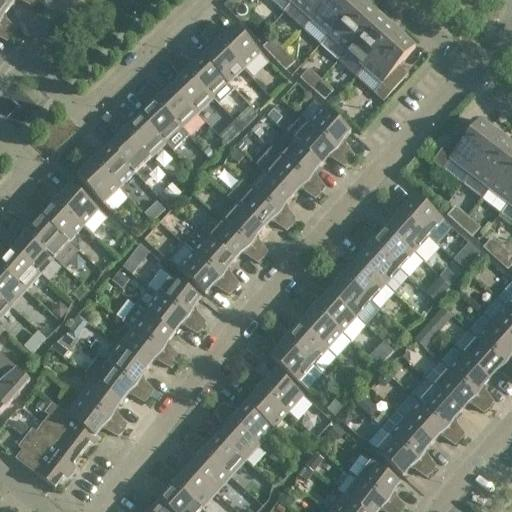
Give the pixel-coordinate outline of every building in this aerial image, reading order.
[(38,3),(33,0),(0,0),(0,1),(10,9),(15,2),(16,0),(21,0),(22,0),(21,2),(33,8),(38,3)] [(269,0),(284,13),(296,0),(269,0)] [(296,0),(284,13),(302,29),(328,0),(296,0)] [(328,0),(302,29),(320,45),(361,0),(328,0)] [(362,0),(361,0),(320,45),(338,61),(378,16),(370,9),(362,0)] [(10,9),(0,1),(0,28),(12,38),(15,31),(6,22),(5,23),(1,21),(4,16),(10,9)] [(378,16),(338,61),(356,77),(398,31),(387,24),(378,16)] [(269,63),(235,28),(228,35),(223,39),(221,36),(222,34),(212,26),(206,30),(252,79),(269,63)] [(12,38),(0,28),(0,39),(6,43),(12,38)] [(252,79),(206,30),(202,36),(209,47),(211,46),(214,48),(210,53),(204,59),(229,85),(243,71),(252,80),(252,79)] [(398,31),(356,77),(383,102),(407,75),(398,67),(415,49),(406,41),(398,31)] [(274,59),(283,51),(272,40),(263,48),(274,59)] [(274,59),(286,71),(294,63),(283,51),(274,59)] [(229,85),(204,59),(197,65),(192,69),(190,65),(191,64),(181,56),(175,60),(213,100),(229,85)] [(213,100),(175,60),(170,66),(177,77),(179,75),(182,78),(179,83),(172,89),(197,115),(213,100)] [(312,90),(320,81),(309,70),(301,79),(312,90)] [(312,90),(325,101),(333,92),(320,81),(312,90)] [(197,115),(172,89),(166,95),(161,99),(158,95),(160,94),(150,86),(143,90),(182,130),(197,115)] [(182,130),(143,90),(139,96),(146,107),(148,105),(151,108),(147,112),(141,119),(166,145),(182,130)] [(350,133),(315,101),(300,118),(349,162),(354,156),(346,146),(344,148),(341,145),(344,140),(350,133)] [(221,135),(230,143),(258,113),(250,105),(221,135)] [(166,145),(141,119),(134,125),(130,128),(127,125),(128,124),(118,116),(112,120),(150,160),(166,145)] [(349,162),(300,118),(299,119),(308,127),(294,142),(321,166),(327,159),(332,155),(334,158),(333,160),(344,167),(349,162)] [(150,160),(112,120),(108,126),(115,136),(117,135),(120,137),(116,142),(110,149),(135,175),(150,160)] [(433,163),(462,185),(500,136),(489,129),(479,122),(464,142),(455,134),(433,163)] [(500,136),(462,185),(481,200),(511,159),(511,146),(509,145),(500,136)] [(321,166),(294,142),(280,158),(321,195),(325,188),(317,179),(315,180),(312,178),(315,173),(321,166)] [(135,175),(110,149),(103,155),(98,158),(96,155),(97,153),(87,146),(81,150),(127,198),(128,197),(120,189),(135,175)] [(127,198),(81,150),(76,156),(83,166),(85,165),(88,167),(85,172),(78,179),(111,214),(127,198)] [(321,195),(280,158),(265,174),(292,198),(298,191),(303,188),(305,191),(304,193),(315,199),(321,195)] [(511,159),(481,200),(501,214),(511,199),(511,159)] [(292,198),(265,174),(251,190),(292,227),(296,221),(288,211),(286,212),(283,210),(286,205),(292,198)] [(48,186),(42,191),(92,236),(107,219),(71,187),(65,194),(60,198),(57,195),(59,193),(48,186)] [(292,227),(251,190),(236,206),(263,231),(269,224),(274,220),(277,223),(275,225),(286,232),(292,227)] [(92,236),(42,191),(38,197),(46,207),(48,206),(51,208),(48,213),(42,219),(69,244),(82,229),(91,237),(92,236)] [(452,230),(416,197),(410,205),(405,209),(402,205),(403,204),(393,197),(387,201),(437,246),(452,230)] [(511,199),(501,214),(511,223),(511,199)] [(437,246),(387,201),(383,208),(391,218),(393,216),(396,218),(393,223),(387,230),(423,262),(437,246)] [(263,231),(236,206),(222,222),(263,259),(267,253),(259,243),(257,244),(254,242),(257,237),(263,231)] [(460,227),(468,218),(456,207),(448,216),(460,227)] [(460,227),(472,238),(480,229),(468,218),(460,227)] [(79,253),(42,220),(36,226),(31,230),(28,227),(30,226),(19,219),(14,223),(13,223),(54,260),(64,269),(79,253)] [(263,259),(222,222),(207,238),(234,263),(241,256),(245,252),(248,255),(247,257),(257,264),(263,259)] [(54,260),(13,223),(9,229),(17,239),(19,238),(22,240),(19,245),(13,252),(40,276),(54,260)] [(423,262),(387,230),(381,237),(376,241),(374,238),(375,236),(364,229),(358,234),(408,278),(423,262)] [(408,278),(358,234),(354,240),(362,250),(364,248),(367,250),(364,256),(358,262),(394,295),(408,278)] [(234,263),(207,238),(194,254),(185,246),(184,247),(234,291),(238,285),(230,275),(229,276),(225,274),(229,269),(234,263)] [(496,259),(504,250),(492,240),(484,248),(496,259)] [(234,291),(184,247),(169,263),(205,295),(211,288),(217,284),(219,287),(218,289),(229,296),(234,291)] [(496,259),(508,270),(511,265),(511,257),(504,250),(496,259)] [(40,276),(13,252),(7,259),(2,263),(0,259),(0,258),(1,258),(0,257),(0,269),(25,292),(40,276)] [(394,295),(358,262),(352,269),(347,273),(345,270),(346,268),(335,261),(329,266),(379,311),(394,295)] [(379,311),(329,266),(325,272),(333,282),(335,281),(338,283),(335,288),(329,295),(365,327),(379,311)] [(25,292),(0,269),(0,298),(11,308),(25,292)] [(200,300),(162,271),(148,289),(202,329),(205,323),(196,314),(195,315),(191,313),(194,308),(200,300)] [(511,283),(497,300),(511,313),(511,283)] [(202,329),(148,289),(135,306),(145,313),(174,335),(179,328),(184,324),(186,327),(185,329),(196,335),(202,329)] [(365,327),(329,295),(323,301),(319,305),(316,302),(317,300),(306,294),(300,298),(350,343),(365,327)] [(0,320),(11,308),(0,298),(0,320)] [(350,343),(300,298),(297,304),(305,314),(306,313),(309,315),(306,320),(300,327),(336,359),(350,343)] [(511,313),(497,300),(483,316),(511,342),(511,313)] [(174,335),(145,313),(135,306),(122,323),(132,330),(175,364),(179,357),(170,348),(169,350),(165,348),(168,342),(174,335)] [(511,342),(483,316),(468,332),(511,370),(511,361),(509,359),(511,355),(511,342)] [(336,359),(300,327),(294,334),(290,338),(287,334),(288,333),(277,326),(272,330),(322,375),(336,359)] [(34,351),(47,337),(39,330),(26,344),(34,351)] [(175,364),(132,330),(119,348),(148,370),(153,362),(157,358),(160,361),(159,363),(170,369),(175,364)] [(322,375),(272,330),(268,337),(276,347),(277,345),(281,347),(277,352),(271,360),(307,392),(322,375)] [(63,356),(79,342),(70,331),(54,346),(63,356)] [(511,370),(468,332),(454,348),(490,380),(496,373),(501,370),(503,373),(502,374),(511,380),(511,370)] [(148,370),(119,348),(105,365),(149,398),(153,392),(144,383),(143,384),(139,382),(142,377),(148,370)] [(490,380),(454,348),(439,364),(489,409),(494,403),(486,393),(484,394),(481,392),(484,387),(490,380)] [(404,351),(402,358),(402,359),(408,361),(410,353),(404,351)] [(0,414),(30,382),(0,355),(0,381),(2,383),(0,386),(0,414)] [(377,366),(384,361),(380,356),(373,361),(377,366)] [(24,369),(28,364),(23,359),(18,364),(24,369)] [(149,398),(105,365),(98,359),(85,376),(92,382),(121,404),(127,397),(131,393),(134,396),(133,398),(144,403),(149,398)] [(489,409),(439,364),(425,380),(461,413),(467,406),(472,402),(474,405),(473,407),(484,413),(489,409)] [(253,373),(247,377),(297,422),(312,405),(276,373),(270,380),(265,384),(262,381),(263,379),(253,373)] [(297,422),(247,377),(243,383),(251,393),(253,392),(256,394),(253,399),(247,406),(274,430),(287,415),(296,423),(297,422)] [(461,413),(425,380),(410,396),(460,441),(465,435),(457,425),(455,426),(452,424),(455,419),(461,413)] [(121,404),(92,382),(79,399),(123,433),(127,426),(118,417),(116,419),(113,416),(116,411),(121,404)] [(460,441),(410,396),(396,413),(432,445),(438,437),(443,434),(446,437),(444,439),(455,446),(460,441)] [(123,433),(79,399),(67,416),(52,405),(95,438),(100,431),(105,427),(108,430),(107,432),(118,438),(123,433)] [(95,438),(52,405),(44,415),(45,416),(46,415),(49,417),(43,426),(82,455),(95,438)] [(274,430),(247,406),(241,413),(236,417),(233,413),(234,412),(224,405),(219,409),(260,446),(274,430)] [(336,414),(339,412),(339,408),(336,406),(332,406),(330,409),(330,412),(333,415),(336,414)] [(260,446),(219,409),(218,409),(214,416),(222,425),(224,424),(227,426),(224,431),(218,437),(245,462),(260,446)] [(432,445),(396,413),(381,429),(431,474),(432,473),(436,467),(428,457),(426,458),(423,456),(426,451),(432,445)] [(82,455),(43,426),(36,434),(33,432),(34,430),(33,430),(25,440),(69,473),(82,455)] [(343,433),(336,427),(330,434),(336,440),(343,433)] [(431,474),(381,429),(366,445),(402,478),(409,470),(414,466),(417,469),(416,471),(426,478),(431,474)] [(245,462),(218,437),(212,445),(207,449),(204,446),(206,444),(195,437),(190,441),(231,478),(245,462)] [(69,473),(25,440),(18,450),(19,450),(20,449),(23,452),(16,461),(55,490),(69,473)] [(231,478),(190,441),(189,442),(185,448),(193,458),(195,456),(198,458),(195,464),(190,469),(217,494),(231,478)] [(361,455),(348,473),(397,511),(402,511),(404,508),(396,499),(394,500),(391,498),(394,493),(400,485),(361,455)] [(217,494),(190,469),(183,477),(178,481),(175,478),(177,476),(166,469),(161,473),(202,510),(217,494)] [(200,511),(202,510),(161,473),(160,474),(156,480),(164,490),(166,489),(169,491),(166,496),(160,503),(170,511),(200,511)] [(397,511),(348,473),(347,474),(357,481),(344,498),(363,511),(379,511),(383,509),(385,511),(397,511)] [(363,511),(344,498),(333,511),(363,511)] [(170,511),(160,503),(151,511),(170,511)]
